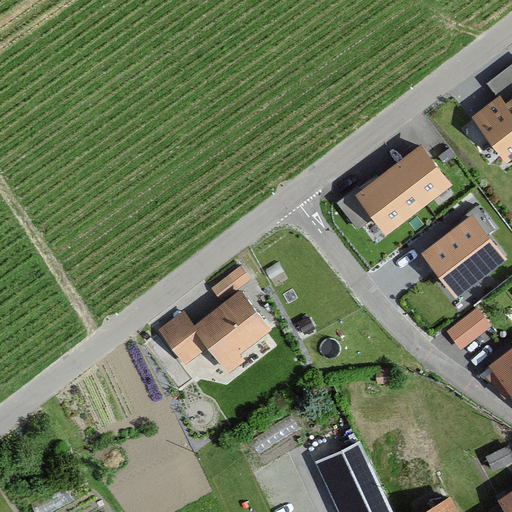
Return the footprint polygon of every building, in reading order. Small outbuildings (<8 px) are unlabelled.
[(511,66),(490,84),(500,97),(475,117),(508,159),(511,155),(511,66)] [(450,185),(421,148),(359,196),(387,233),(450,185)] [(504,260),(471,218),(425,254),(457,296),(504,260)] [(182,311),(156,331),(169,347),(181,365),(205,348),(227,374),(241,361),(240,355),(270,330),(254,308),(238,290),(249,282),(243,274),(238,266),(209,287),(216,298),(231,288),(234,291),(192,324),(182,311)] [(489,326),(477,311),(450,331),(462,346),(489,326)] [(511,344),(487,364),(500,379),(509,391),(511,394),(511,344)] [(396,368),(373,369),(374,384),(397,383),(396,368)] [(390,511),(358,444),(317,463),(339,511),(390,511)] [(511,459),(504,445),(482,458),(490,472),(511,459)] [(511,511),(511,487),(494,498),(503,511),(511,511)] [(457,511),(447,494),(414,511),(457,511)]
